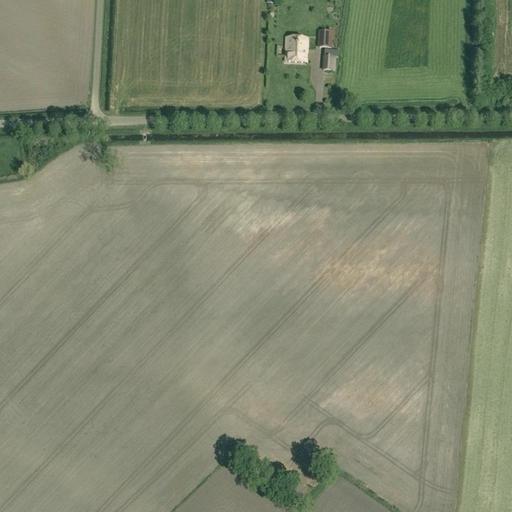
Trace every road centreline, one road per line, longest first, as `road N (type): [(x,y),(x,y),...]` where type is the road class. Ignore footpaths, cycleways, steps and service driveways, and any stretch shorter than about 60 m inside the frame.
road 1 (unclassified): [(511,118),(94,121)]
road 2 (unclassified): [(94,121),(100,0)]
